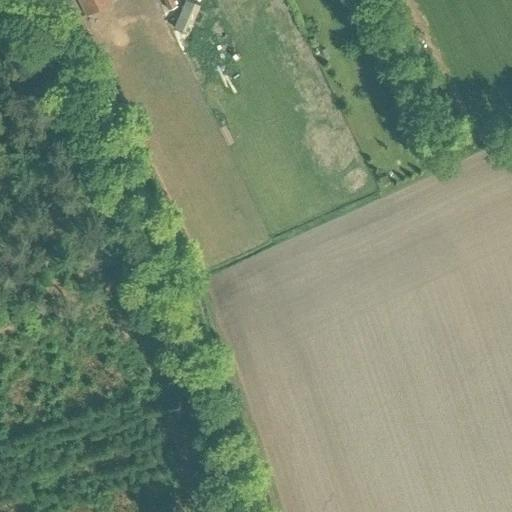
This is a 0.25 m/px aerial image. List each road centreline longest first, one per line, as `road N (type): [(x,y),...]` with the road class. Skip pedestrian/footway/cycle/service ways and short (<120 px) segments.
road 1 (track): [(95,267),(204,450),(226,511)]
road 2 (track): [(0,49),(95,267)]
